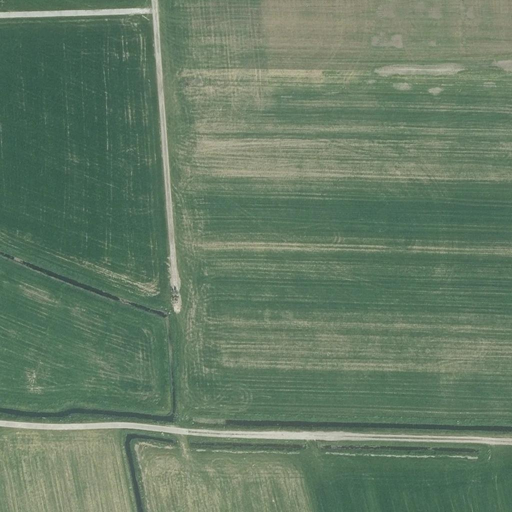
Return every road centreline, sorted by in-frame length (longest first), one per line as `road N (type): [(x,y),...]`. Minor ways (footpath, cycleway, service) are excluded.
road 1 (track): [(0,423),(511,442)]
road 2 (track): [(176,311),(153,0)]
road 3 (track): [(154,10),(0,15)]
